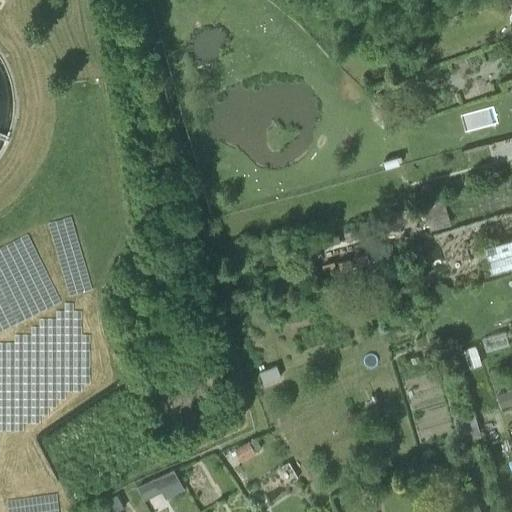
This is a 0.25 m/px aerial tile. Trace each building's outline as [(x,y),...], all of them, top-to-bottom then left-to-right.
[(389,82),(391,89),(398,86),(396,80),(389,82)] [(384,127),(392,116),(380,107),(371,117),(384,127)] [(472,187),(484,181),(479,169),(467,175),(472,187)] [(431,229),(451,223),(443,197),(423,203),(431,229)] [(391,229),(420,221),(416,206),(387,214),(391,229)] [(511,238),(485,245),(492,270),(511,264),(511,238)] [(395,254),(389,244),(379,251),(385,260),(395,254)] [(355,256),(358,266),(371,263),(368,253),(355,256)] [(353,268),(350,259),(338,262),(341,271),(353,268)] [(325,274),(337,270),(334,261),(322,264),(325,274)] [(329,293),(344,288),(340,276),(325,281),(329,293)] [(264,383),(281,377),(277,364),(259,370),(264,383)] [(511,389),(497,395),(502,409),(511,405),(511,389)] [(481,435),(475,415),(454,421),(456,427),(458,426),(463,441),(481,435)] [(259,450),(253,440),(250,441),(249,440),(234,448),(241,462),(257,454),(256,451),(259,450)] [(145,497),(159,489),(153,479),(139,486),(145,497)] [(114,511),(115,511),(125,507),(118,494),(108,499),(114,511)] [(481,511),(477,501),(467,505),(469,511),(481,511)]
